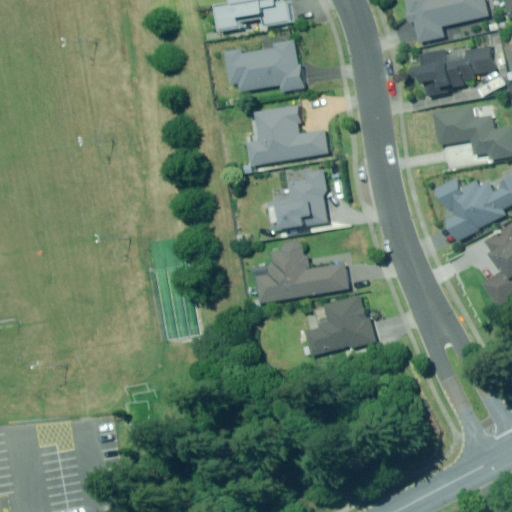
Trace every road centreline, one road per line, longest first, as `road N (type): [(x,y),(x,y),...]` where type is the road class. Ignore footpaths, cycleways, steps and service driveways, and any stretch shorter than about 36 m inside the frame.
road 1 (residential): [(503,454),(399,237),(364,41),(349,0)]
road 2 (residential): [(395,511),(503,454)]
